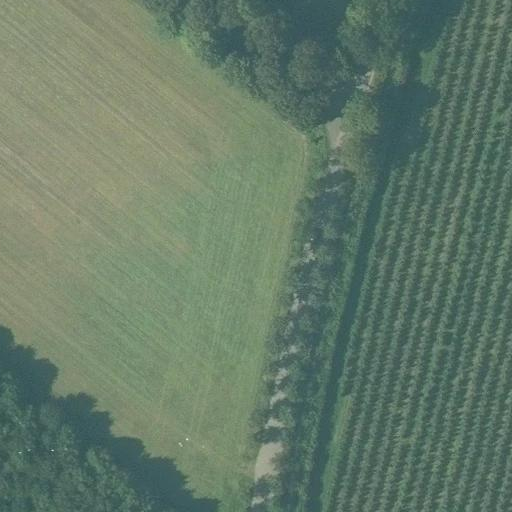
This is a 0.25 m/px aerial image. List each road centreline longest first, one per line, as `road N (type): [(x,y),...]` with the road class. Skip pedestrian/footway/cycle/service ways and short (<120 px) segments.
road 1 (unclassified): [(260,511),(272,412),(346,116)]
road 2 (unclassified): [(346,116),(208,0)]
road 3 (unclassified): [(346,116),(379,0)]
